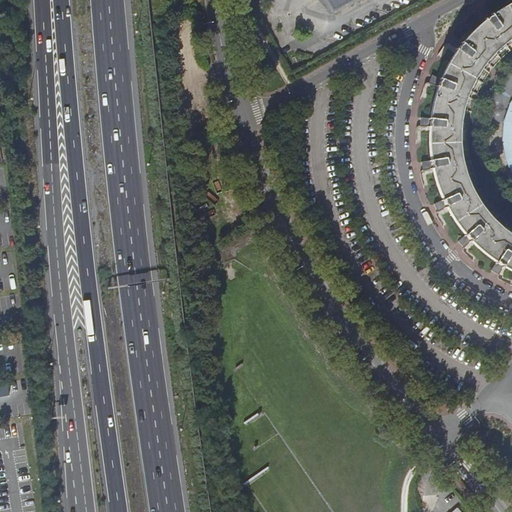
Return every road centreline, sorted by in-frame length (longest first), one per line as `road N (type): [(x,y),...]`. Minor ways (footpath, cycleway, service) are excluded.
road 1 (motorway): [(61,0),(120,511)]
road 2 (motorway): [(167,511),(110,0)]
road 3 (motorway): [(43,0),(64,351),(85,511)]
road 4 (unclassified): [(213,0),(254,157),(279,217),(357,344),(440,437)]
